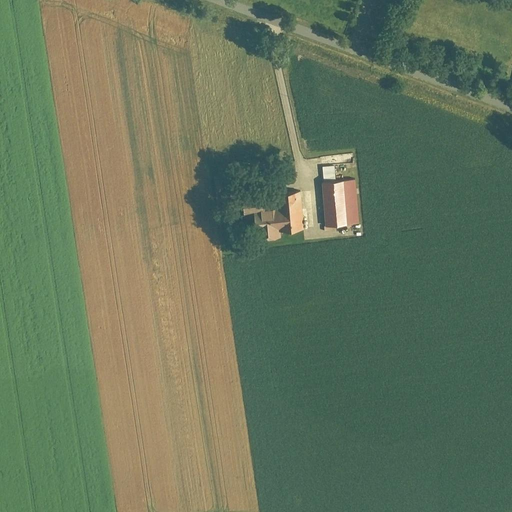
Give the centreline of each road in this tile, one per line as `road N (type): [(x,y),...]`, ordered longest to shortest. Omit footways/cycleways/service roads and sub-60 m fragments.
road 1 (unclassified): [(207,0),(511,110)]
road 2 (unknown): [(232,9),(288,206)]
